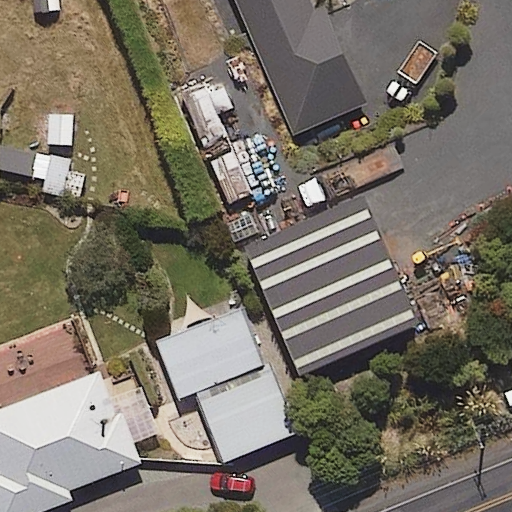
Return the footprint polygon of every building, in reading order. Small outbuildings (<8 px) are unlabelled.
[(56,16),(56,0),(28,0),(29,16),(56,16)] [(221,0),(237,37),(251,31),(295,134),(368,103),(327,5),(316,10),(311,0),(221,0)] [(72,175),(76,159),(0,141),(0,168),(44,179),(42,187),(80,196),(84,178),(72,175)] [(423,323),(372,205),(251,258),(302,375),(423,323)] [(298,432),(270,363),(266,365),(257,344),(242,307),(153,342),(176,399),(193,392),(221,462),(298,432)] [(0,511),(37,511),(75,498),(71,488),(143,461),(135,441),(154,434),(132,376),(113,384),(108,370),(33,398),(0,410),(0,511)]
